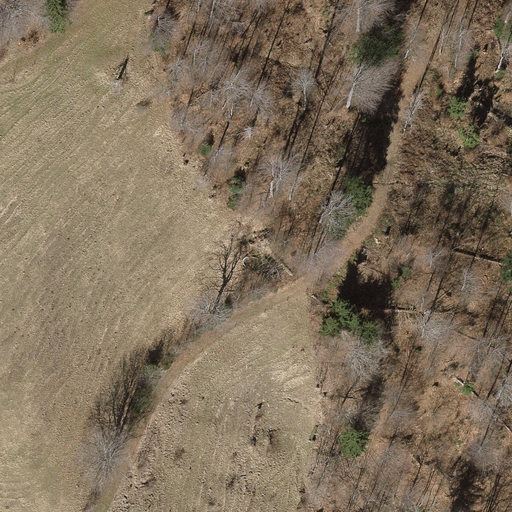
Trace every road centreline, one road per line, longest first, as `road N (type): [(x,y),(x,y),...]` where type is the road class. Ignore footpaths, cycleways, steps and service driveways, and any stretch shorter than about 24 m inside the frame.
road 1 (track): [(101,511),(158,392),(228,327),(339,258),(378,211),(394,115),(464,0)]
road 2 (track): [(94,0),(0,74)]
